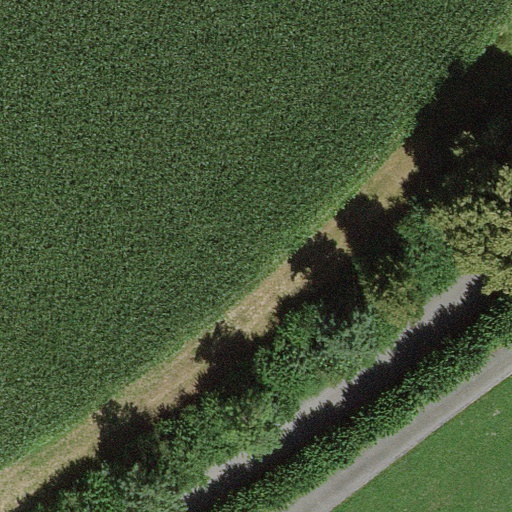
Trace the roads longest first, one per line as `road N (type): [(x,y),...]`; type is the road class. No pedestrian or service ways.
road 1 (unclassified): [(511,244),(146,511)]
road 2 (track): [(511,347),(283,511)]
